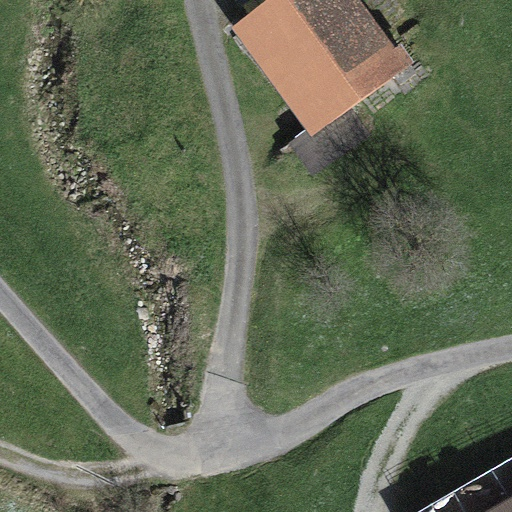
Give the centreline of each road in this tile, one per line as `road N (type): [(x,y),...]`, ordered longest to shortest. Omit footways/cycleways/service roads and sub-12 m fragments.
road 1 (track): [(198,0),(239,186),(242,274),(226,419),(233,444)]
road 2 (track): [(0,293),(160,465),(233,444)]
road 3 (track): [(511,350),(376,382),(310,421),(233,444)]
road 4 (track): [(160,465),(103,475),(0,452)]
